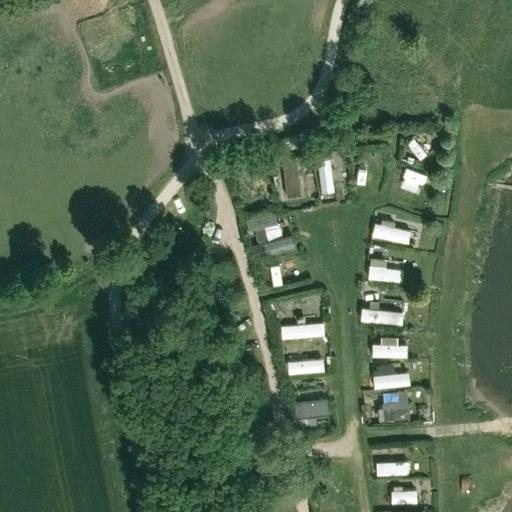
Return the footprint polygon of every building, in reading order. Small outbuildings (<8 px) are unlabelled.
[(445,50),(455,10),(424,2),(420,18),(427,20),(424,33),(415,31),(412,42),(445,50)] [(369,28),(382,42),(404,22),(391,8),(369,28)] [(366,38),(363,70),(377,71),(380,40),(366,38)] [(410,52),(408,65),(443,70),(445,56),(410,52)] [(426,88),(428,68),(409,66),(407,87),(426,88)] [(426,94),(410,90),(406,106),(438,113),(442,96),(427,92),(426,94)] [(389,130),(390,92),(378,91),(377,130),(389,130)] [(419,166),(427,159),(413,142),(404,149),(419,166)] [(345,152),(345,167),(376,166),(375,150),(345,152)] [(329,160),(315,161),(317,197),(331,196),(329,160)] [(299,172),(310,170),(308,161),(285,165),(291,199),(303,197),(299,172)] [(351,172),(353,199),(375,197),(373,170),(351,172)] [(397,170),(393,184),(420,193),(424,178),(397,170)] [(250,178),(232,183),(241,214),(258,209),(250,178)] [(392,200),(390,213),(409,215),(410,202),(392,200)] [(412,252),(415,237),(375,229),(372,244),(412,252)] [(403,274),(385,273),(385,264),(366,263),(366,285),(402,286),(403,274)] [(359,326),(395,327),(395,315),(383,315),(384,305),(377,305),(378,288),(360,288),(359,326)] [(319,325),(297,325),(297,317),(280,317),(279,338),(319,338),(319,325)] [(402,363),(403,343),(370,343),(369,362),(402,363)] [(290,346),(290,356),(317,356),(317,346),(290,346)] [(284,368),(285,388),(318,387),(317,366),(284,368)] [(392,377),(392,366),(372,366),(371,391),(408,392),(409,377),(392,377)] [(290,405),(291,428),(328,426),(327,404),(290,405)] [(370,410),(371,425),(410,424),(409,408),(370,410)] [(256,483),(270,461),(258,453),(244,475),(256,483)] [(310,485),(342,482),(341,470),(327,472),(326,464),(308,466),(310,485)] [(370,483),(381,484),(382,467),(371,467),(370,483)] [(391,508),(416,508),(416,494),(390,495),(391,508)] [(348,499),(333,503),(335,511),(345,511),(351,510),(348,499)]
